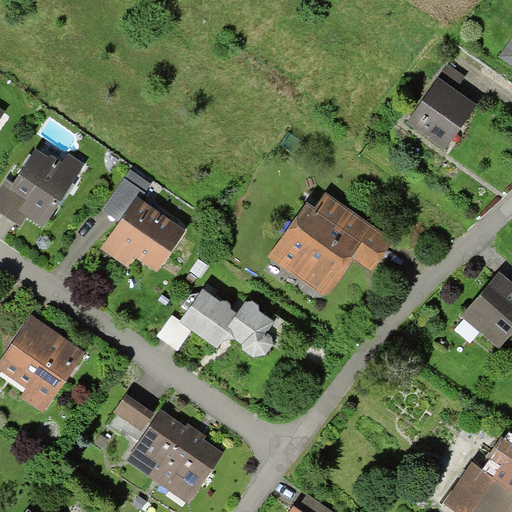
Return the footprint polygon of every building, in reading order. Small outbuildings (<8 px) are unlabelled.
[(439,142),(465,105),(450,95),(461,80),(444,67),(433,83),(436,85),(410,122),(439,142)] [(9,184),(0,198),(0,212),(15,222),(24,208),(30,213),(30,215),(32,220),(34,221),(37,222),(41,220),(43,221),(71,179),(57,169),(55,166),(53,164),(51,163),(47,163),(33,154),(12,186),(9,184)] [(273,256),(319,289),(353,243),(350,241),(360,227),(324,201),(314,215),(306,210),(273,256)] [(178,234),(134,204),(111,237),(154,267),(178,234)] [(511,324),(511,285),(508,290),(496,279),(465,315),(497,343),(511,324)] [(188,296),(181,305),(187,309),(178,321),(190,330),(192,341),(203,339),(215,347),(221,340),(232,338),(240,344),(241,349),(251,356),(263,354),(269,344),(268,337),(262,333),(270,322),(256,312),(255,307),(250,303),(244,304),(243,303),(234,315),(227,310),(227,306),(225,303),(222,302),(218,303),(200,291),(198,294),(188,296)] [(44,334),(31,323),(1,364),(46,397),(59,378),(65,377),(69,371),(68,366),(75,356),(56,341),(57,339),(55,335),(48,329),(44,334)] [(0,352),(2,354),(11,342),(0,333),(0,352)] [(139,430),(149,415),(124,397),(104,427),(116,435),(126,421),(139,430)] [(154,429),(150,426),(133,450),(151,463),(148,467),(160,476),(188,434),(163,416),(154,429)] [(205,465),(214,452),(188,434),(160,476),(172,484),(175,479),(193,492),(209,468),(205,465)] [(511,511),(511,447),(499,438),(478,468),(473,464),(446,504),(457,511),(511,511)] [(326,511),(305,496),(304,498),(306,499),(296,511),(326,511)]
